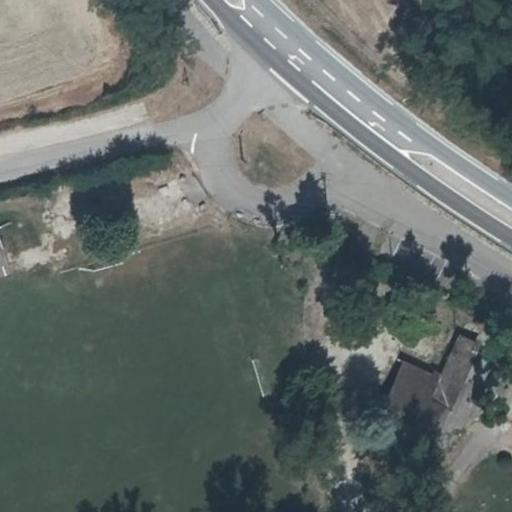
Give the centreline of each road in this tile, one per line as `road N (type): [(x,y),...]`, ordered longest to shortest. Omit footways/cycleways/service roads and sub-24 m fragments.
road 1 (unclassified): [(0,171),(339,80)]
road 2 (unknown): [(218,112),(261,152),(511,300)]
road 3 (secondary): [(339,80),(511,204)]
